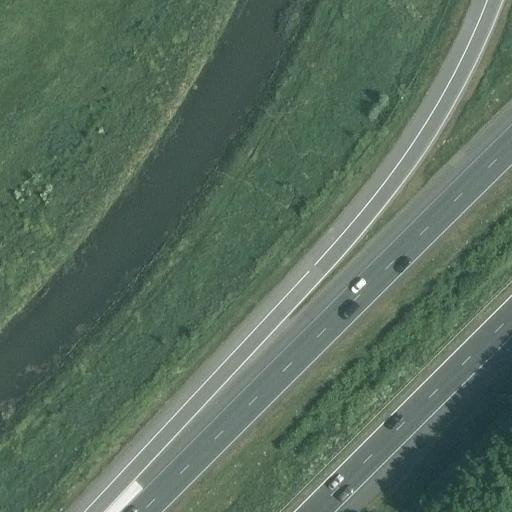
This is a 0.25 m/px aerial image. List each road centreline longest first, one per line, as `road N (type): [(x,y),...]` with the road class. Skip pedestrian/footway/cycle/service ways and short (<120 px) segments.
road 1 (motorway): [(488,0),(429,122),(325,261),(97,511)]
road 2 (motorway): [(511,144),(142,511)]
road 3 (motorway): [(312,511),(511,314)]
